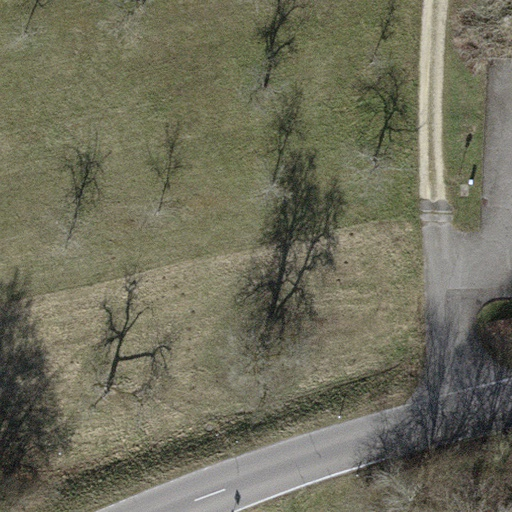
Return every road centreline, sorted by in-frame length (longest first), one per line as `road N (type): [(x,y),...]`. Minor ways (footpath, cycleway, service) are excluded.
road 1 (track): [(440,0),(428,104),(456,414)]
road 2 (tertiary): [(159,511),(318,455),(511,403)]
